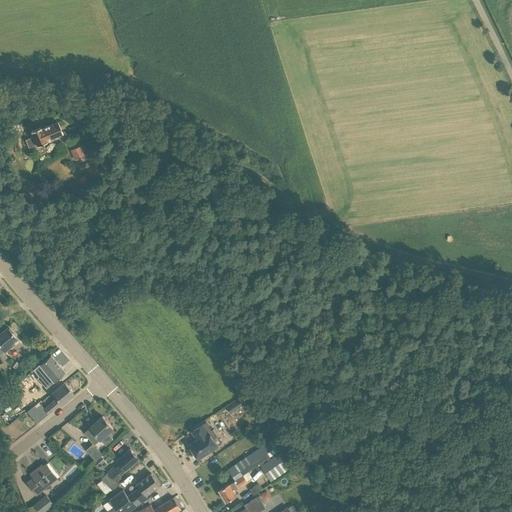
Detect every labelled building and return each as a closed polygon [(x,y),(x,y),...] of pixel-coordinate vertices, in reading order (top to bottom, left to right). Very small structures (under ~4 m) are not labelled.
[(62,143),(68,138),(64,132),(63,132),(62,132),(60,126),(58,121),(41,129),(40,127),(31,131),(33,137),(26,140),(29,147),(36,144),(37,145),(46,142),(46,141),(52,139),(54,146),(62,143)] [(87,124),(86,126),(79,130),(78,129),(77,129),(87,143),(96,137),(87,124)] [(81,146),(71,150),(75,160),(85,156),(81,146)] [(84,176),(78,179),(82,185),(88,182),(84,176)] [(16,338),(11,333),(12,332),(9,328),(8,329),(7,328),(0,333),(0,363),(6,358),(2,353),(13,343),(12,341),(16,338)] [(39,376),(37,377),(42,383),(46,388),(65,371),(51,355),(33,370),(39,376)] [(25,376),(15,384),(22,392),(31,383),(25,376)] [(53,402),(57,406),(60,403),(61,404),(73,394),(64,383),(52,393),(57,398),(53,402)] [(247,401),(244,396),(228,407),(231,412),(247,401)] [(37,423),(43,418),(48,414),(42,406),(38,402),(27,411),(30,415),(37,423)] [(272,418),(274,417),(269,410),(268,411),(261,415),(266,422),(272,418)] [(282,413),(272,419),(277,427),(286,421),(282,413)] [(103,416),(91,426),(101,439),(106,444),(112,439),(112,436),(110,434),(108,433),(113,428),(103,416)] [(198,458),(219,445),(218,444),(222,442),(214,429),(212,430),(207,421),(203,423),(192,431),(196,437),(197,436),(199,439),(190,445),(192,448),(192,450),(195,455),(196,455),(198,458)] [(229,469),(236,480),(244,475),(286,447),(278,435),(229,469)] [(104,454),(94,443),(87,449),(96,460),(104,454)] [(139,458),(130,448),(117,459),(121,464),(116,468),(116,467),(109,473),(108,472),(102,478),(112,490),(119,485),(115,479),(139,458)] [(261,466),(271,481),(295,465),(285,450),(282,453),(261,466)] [(104,458),(97,464),(101,469),(108,463),(104,458)] [(66,459),(62,462),(66,467),(70,464),(66,459)] [(58,476),(47,463),(44,466),(43,464),(31,474),(34,477),(28,482),(37,493),(58,476)] [(126,511),(147,497),(146,496),(160,485),(152,473),(136,484),(139,488),(128,496),(123,490),(110,500),(115,507),(109,511),(126,511)] [(248,481),(244,475),(236,480),(230,483),(219,489),(226,501),(238,494),(235,491),(235,490),(248,481)] [(261,490),(257,484),(250,489),(254,495),(261,490)] [(34,504),(40,511),(45,511),(54,503),(47,494),(34,504)] [(256,511),(266,508),(260,495),(250,500),(251,501),(244,504),(246,508),(240,511),(256,511)] [(175,511),(181,508),(174,497),(154,510),(151,504),(140,511),(175,511)]
